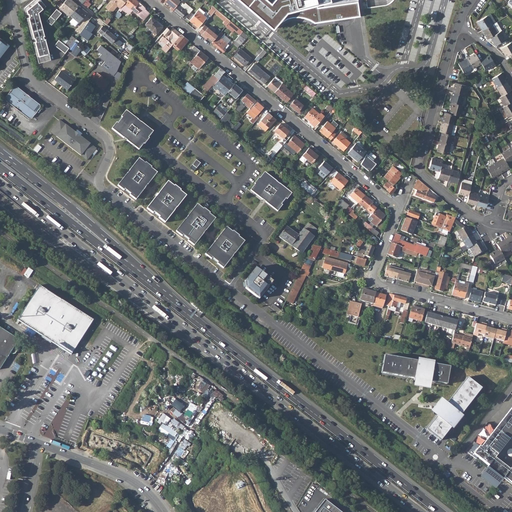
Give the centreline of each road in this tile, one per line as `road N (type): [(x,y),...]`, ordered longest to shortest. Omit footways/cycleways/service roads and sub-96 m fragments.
road 1 (residential): [(11,1),(29,77),(107,143),(102,189),(450,463)]
road 2 (trunk): [(439,511),(124,264)]
road 3 (trunk): [(133,290),(420,511)]
road 4 (residential): [(149,0),(394,206)]
road 5 (residential): [(487,222),(439,190),(418,164),(458,23)]
road 6 (residential): [(394,206),(374,283),(511,321)]
road 7 (unclassified): [(0,429),(120,475),(163,511)]
road 8 (trunk): [(0,182),(133,290)]
road 9 (trunk): [(124,264),(118,250),(0,151)]
road 10 (trunk): [(0,199),(115,285),(133,290)]
road 11 (trunk): [(124,264),(0,167)]
